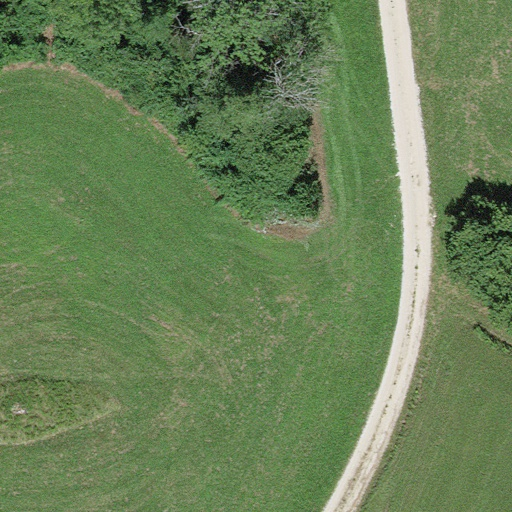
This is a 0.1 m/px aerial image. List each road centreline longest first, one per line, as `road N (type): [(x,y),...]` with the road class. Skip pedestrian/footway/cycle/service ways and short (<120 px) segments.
road 1 (track): [(331,511),(396,368),(415,274),(386,0)]
road 2 (track): [(415,274),(511,346)]
